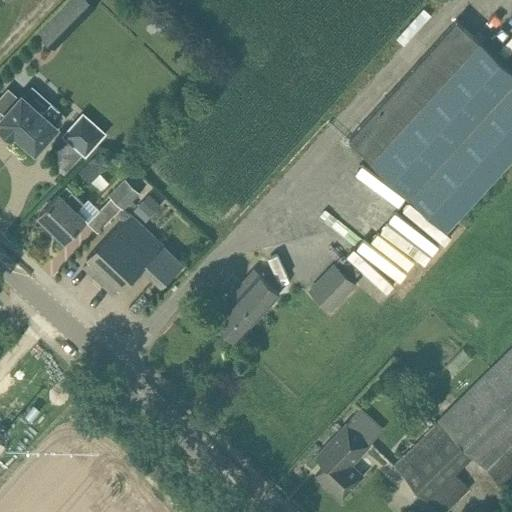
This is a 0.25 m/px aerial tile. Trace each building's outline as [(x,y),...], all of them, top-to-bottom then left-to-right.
[(65,0),(33,31),(52,50),(95,8),(87,0),(65,0)] [(511,69),(457,19),(349,138),(447,227),(511,155),(511,69)] [(15,101),(5,92),(0,98),(0,109),(5,113),(0,118),(3,121),(0,125),(12,135),(15,132),(36,150),(58,125),(56,123),(63,114),(51,103),(43,112),(22,94),(15,101)] [(105,132),(83,113),(64,134),(86,154),(105,132)] [(100,150),(89,161),(100,173),(111,161),(100,150)] [(139,192),(125,180),(111,195),(124,207),(139,192)] [(59,193),(53,200),(39,214),(65,239),(85,218),(76,210),(84,202),(72,190),(64,198),(59,193)] [(149,193),(138,205),(151,216),(162,205),(149,193)] [(361,239),(402,274),(427,245),(386,210),(361,239)] [(119,288),(121,290),(143,267),(163,286),(183,264),(129,212),(87,257),(89,260),(84,266),(113,294),(119,288)] [(356,284),(333,263),(308,289),(331,311),(356,284)] [(215,319),(236,339),(280,293),(254,269),(231,293),(235,297),(215,319)] [(511,487),(511,347),(452,406),(453,407),(408,451),(394,465),(440,511),(444,511),(470,488),(455,473),(473,455),(508,491),(511,487)] [(370,444),(347,422),(316,456),(325,464),(316,474),(342,498),(363,475),(352,464),(370,444)]
